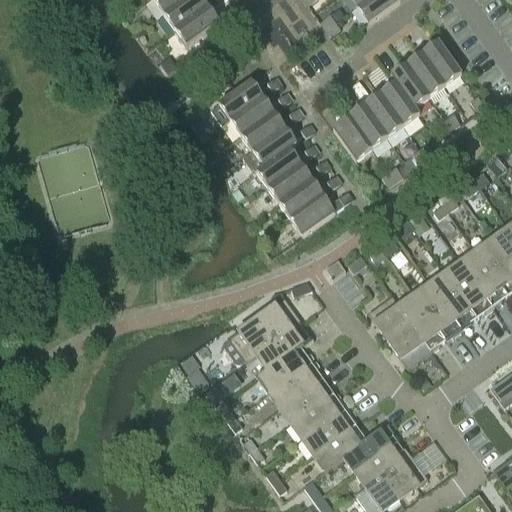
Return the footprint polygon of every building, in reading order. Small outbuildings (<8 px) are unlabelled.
[(163,20),(191,0),(158,0),(152,4),(163,20)] [(206,13),(197,0),(191,0),(163,20),(174,36),(206,13)] [(317,4),(314,0),(307,0),(302,3),(307,11),(317,4)] [(347,0),(356,12),(372,0),(347,0)] [(400,5),(396,0),(372,0),(356,12),(368,28),(400,5)] [(232,8),(222,15),(228,22),(237,15),(232,8)] [(206,13),(174,36),(186,52),(218,29),(206,13)] [(319,27),(325,34),(334,28),(329,21),(319,27)] [(339,35),(334,28),(325,34),(330,42),(339,35)] [(438,48),(422,60),(444,92),(461,80),(438,48)] [(422,60),(406,71),(429,103),(444,92),(422,60)] [(165,64),(160,68),(167,77),(175,71),(171,65),(165,64)] [(413,114),(414,114),(429,103),(406,71),(390,83),(395,90),(395,89),(413,114)] [(266,89),(271,96),(281,90),(276,82),(266,89)] [(218,110),(230,126),(262,104),(250,87),(218,110)] [(395,90),(380,100),(403,132),(419,121),(414,114),(413,114),(395,89),(395,90)] [(277,105),(282,112),(292,105),(287,98),(277,105)] [(364,112),(387,143),(403,132),(380,100),(364,112)] [(477,102),(469,107),(476,117),(484,112),(477,102)] [(230,126),(241,142),(273,119),(262,104),(230,126)] [(371,155),(387,143),(364,112),(348,123),(371,155)] [(298,113),(288,120),(293,128),(303,121),(298,113)] [(284,135),(273,119),(241,142),(252,158),(284,135)] [(445,125),(452,134),(459,129),(453,120),(445,125)] [(371,155),(348,123),(332,134),(355,166),(371,155)] [(445,140),(452,134),(445,125),(438,130),(445,140)] [(309,129),(300,136),(305,144),(314,137),(309,129)] [(295,151),(284,135),(252,158),(263,173),(288,155),(289,156),(295,151)] [(319,157),(313,150),(304,156),(309,164),(319,157)] [(427,150),(419,156),(426,165),(433,160),(427,150)] [(256,178),(267,194),(299,171),(289,156),(288,155),(263,173),(256,178)] [(419,170),(426,165),(419,156),(412,161),(419,170)] [(497,161),(486,169),(496,182),(506,174),(497,161)] [(315,172),(320,179),(330,173),(324,165),(315,172)] [(267,194),(279,209),(311,186),(299,171),(267,194)] [(388,178),(395,188),(402,182),(395,173),(388,178)] [(388,193),(395,188),(388,178),(381,183),(388,193)] [(473,186),(474,188),(479,195),(489,187),(482,179),(473,186)] [(336,181),(326,187),(332,195),(341,188),(336,181)] [(474,188),(473,186),(470,182),(461,188),(465,194),(464,195),(469,202),(479,195),(474,188)] [(279,209),(290,225),(322,202),(311,186),(279,209)] [(353,204),(347,197),(338,204),(343,211),(353,204)] [(438,204),(443,210),(448,217),(458,210),(453,203),(451,204),(449,202),(444,200),(438,204)] [(333,218),(322,202),(290,225),(301,241),(333,218)] [(443,210),(433,217),(438,224),(448,217),(443,210)] [(412,232),(417,239),(426,232),(422,225),(412,232)] [(417,239),(412,232),(402,240),(407,246),(417,239)] [(511,240),(507,234),(491,245),(511,273),(511,240)] [(511,273),(491,245),(476,256),(508,302),(511,299),(511,273)] [(380,255),(385,262),(395,255),(390,248),(380,255)] [(371,262),(375,269),(385,262),(380,255),(371,262)] [(460,267),(493,313),(508,302),(476,256),(460,267)] [(351,268),(356,275),(366,268),(361,261),(351,268)] [(336,264),(323,273),(331,285),(344,275),(336,264)] [(445,278),(477,324),(493,313),(460,267),(445,278)] [(445,278),(429,290),(462,335),(477,324),(445,278)] [(429,290),(413,301),(446,347),(462,335),(429,290)] [(272,299),(271,302),(277,310),(284,305),(282,296),(272,299)] [(398,312),(411,330),(430,358),(446,347),(413,301),(398,312)] [(368,319),(387,346),(411,330),(398,312),(391,302),(368,319)] [(277,310),(256,324),(273,348),(301,328),(284,304),(284,305),(277,310)] [(273,348),(256,324),(227,346),(225,354),(235,367),(243,369),(258,358),(273,348)] [(269,374),(302,350),(312,343),(301,328),(273,348),(258,358),(269,374)] [(407,374),(430,358),(411,330),(387,346),(407,374)] [(256,383),(267,399),(313,366),(302,350),(269,374),(256,383)] [(267,399),(278,415),(324,382),(313,366),(267,399)] [(199,396),(208,389),(197,373),(187,380),(199,396)] [(234,378),(206,398),(213,409),(214,408),(241,389),(234,378)] [(511,378),(489,394),(503,414),(511,407),(511,378)] [(278,415),(289,430),(335,397),(324,382),(278,415)] [(289,430),(301,446),(346,413),(335,397),(289,430)] [(228,427),(235,422),(227,412),(221,417),(228,427)] [(301,446),(312,461),(358,428),(346,413),(301,446)] [(235,422),(228,427),(235,437),(242,432),(235,422)] [(324,478),(346,462),(346,461),(369,444),(368,443),(358,428),(312,461),(324,478)] [(357,476),(399,446),(388,429),(368,443),(369,444),(346,461),(346,462),(357,476)] [(250,458),(257,453),(250,443),(243,448),(250,458)] [(368,492),(383,481),(411,461),(399,446),(357,476),(367,491),(368,492)] [(264,463),(257,453),(250,458),(257,468),(264,463)] [(411,461),(383,481),(399,504),(427,484),(411,461)] [(511,492),(511,463),(492,477),(506,497),(511,492)] [(272,489),(279,485),(272,475),(265,480),(272,489)] [(388,511),(399,504),(383,481),(368,492),(367,491),(354,500),(362,511),(388,511)] [(279,485),(272,489),(280,499),(286,494),(279,485)] [(314,507),(321,502),(314,492),(307,497),(314,507)] [(486,511),(478,500),(460,511),(486,511)] [(321,502),(314,507),(318,511),(327,511),(328,511),(321,502)]
